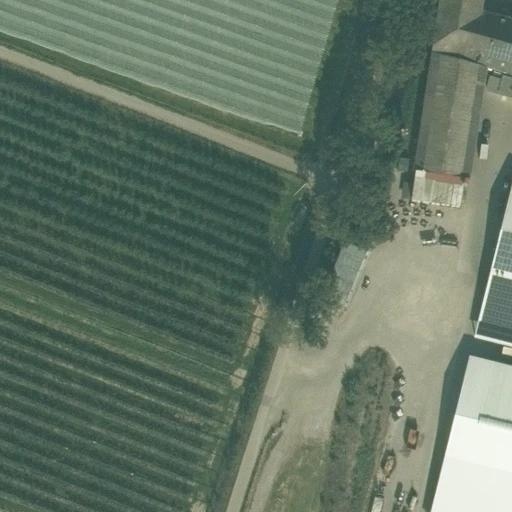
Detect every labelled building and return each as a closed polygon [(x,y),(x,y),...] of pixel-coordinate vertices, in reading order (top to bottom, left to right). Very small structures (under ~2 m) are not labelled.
[(440,0),(432,53),(473,64),(481,13),(483,0),(440,0)] [(511,21),(481,13),(473,64),(487,68),(511,75),(511,21)] [(470,182),(487,68),(473,64),(432,53),(413,173),(470,182)] [(463,186),(414,178),(411,202),(459,210),(463,186)] [(511,189),(492,269),(511,274),(511,189)] [(344,244),(321,299),(343,309),(367,253),(344,244)] [(511,348),(511,274),(492,269),(475,339),(511,348)] [(339,320),(343,309),(321,299),(316,311),(339,320)] [(511,368),(470,358),(465,379),(511,390),(511,368)] [(511,390),(465,379),(445,458),(511,474),(511,390)] [(511,511),(511,474),(445,458),(431,511),(511,511)]
